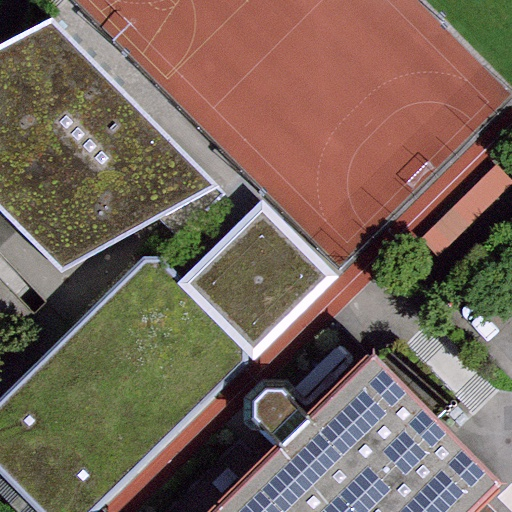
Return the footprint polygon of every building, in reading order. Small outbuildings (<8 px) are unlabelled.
[(48,21),(0,47),(0,215),(59,280),(211,196),(48,21)] [(437,253),(511,174),(511,173),(498,161),(423,239),(437,253)] [(259,194),(178,272),(239,334),(253,349),(333,271),(259,194)] [(163,254),(140,253),(0,388),(0,450),(49,506),(73,509),(233,361),(239,334),(178,272),(163,254)] [(479,511),(511,478),(511,461),(391,344),(328,408),(297,377),(269,405),(303,438),(230,511),(479,511)]
